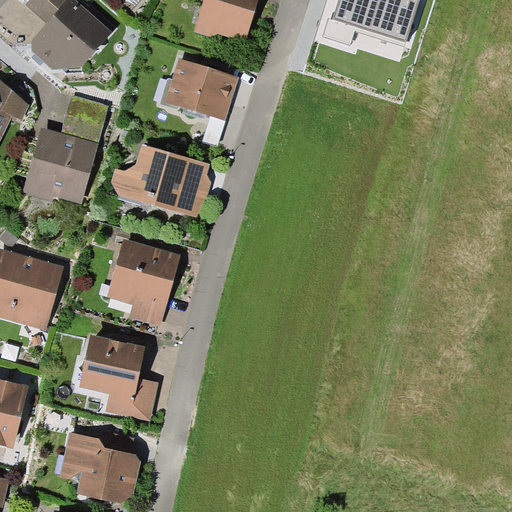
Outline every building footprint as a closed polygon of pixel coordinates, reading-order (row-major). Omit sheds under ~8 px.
[(29,0),(26,4),(46,22),(66,0),(29,0)] [(88,10),(76,0),(66,0),(46,22),(32,40),(32,52),(52,69),(81,67),(117,27),(92,5),(88,10)] [(218,33),(245,42),(258,0),(204,0),(195,31),(208,36),(218,33)] [(420,0),(340,0),(334,19),(407,42),(420,0)] [(239,77),(180,59),(173,79),(166,102),(179,106),(184,107),(206,114),(211,116),(226,121),(239,77)] [(0,78),(0,100),(3,102),(0,109),(13,115),(11,120),(17,122),(19,118),(22,119),(29,105),(0,78)] [(179,110),(179,106),(166,102),(173,79),(169,78),(168,79),(161,102),(161,104),(179,110)] [(72,95),(62,133),(99,143),(109,106),(72,95)] [(0,141),(11,120),(13,115),(0,109),(3,102),(0,100),(0,141)] [(204,120),(206,114),(184,107),(182,113),(204,120)] [(226,121),(211,116),(203,141),(218,146),(226,121)] [(62,133),(41,128),(22,193),(53,202),(54,196),(82,204),(99,143),(62,133)] [(210,164),(142,144),(136,165),(126,171),(115,168),(111,182),(118,194),(143,202),(201,218),(211,182),(207,175),(210,164)] [(141,206),(143,202),(118,194),(117,199),(141,206)] [(181,254),(124,238),(107,297),(133,305),(129,317),(160,326),(181,254)] [(65,266),(0,247),(0,317),(46,330),(65,266)] [(146,346),(90,335),(80,387),(109,393),(105,412),(150,421),(158,382),(139,378),(146,346)] [(0,378),(0,444),(14,448),(29,385),(0,378)] [(99,438),(70,432),(60,477),(69,479),(82,470),(77,493),(120,503),(133,495),(141,461),(136,454),(131,453),(105,447),(99,438)] [(106,433),(99,438),(105,447),(131,453),(134,439),(106,433)] [(0,509),(1,507),(3,507),(10,478),(0,475),(0,509)]
